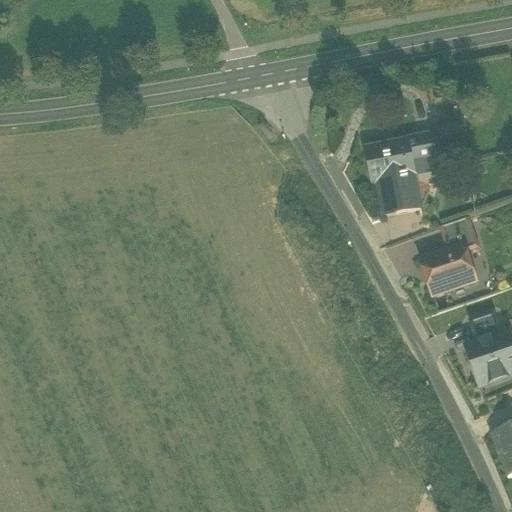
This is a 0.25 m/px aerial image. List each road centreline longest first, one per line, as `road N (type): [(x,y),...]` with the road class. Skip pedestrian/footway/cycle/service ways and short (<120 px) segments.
road 1 (unclassified): [(256,76),(461,417),(499,511)]
road 2 (tertiary): [(256,76),(511,31)]
road 3 (tertiary): [(0,114),(256,76)]
